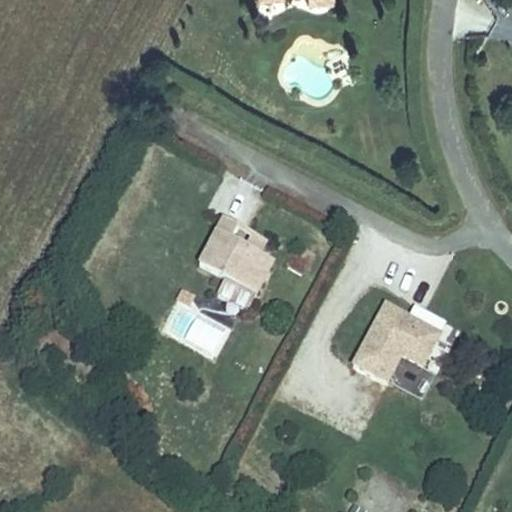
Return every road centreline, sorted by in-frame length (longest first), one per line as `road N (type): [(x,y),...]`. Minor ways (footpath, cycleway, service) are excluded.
road 1 (unknown): [(494,227),(438,234),(401,222),(169,100)]
road 2 (residential): [(438,0),(444,125),(474,205),(511,248)]
